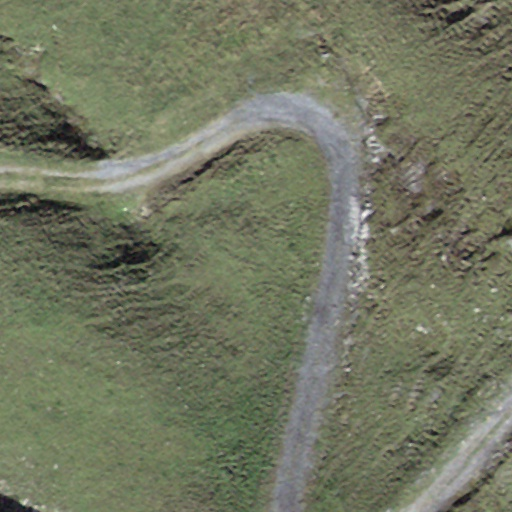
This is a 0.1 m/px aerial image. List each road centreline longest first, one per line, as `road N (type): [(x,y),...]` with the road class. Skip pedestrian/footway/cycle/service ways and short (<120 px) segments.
road 1 (track): [(0,178),(118,181),(260,114),(306,116),(329,133),(345,205),(289,511)]
road 2 (track): [(418,511),(511,405)]
